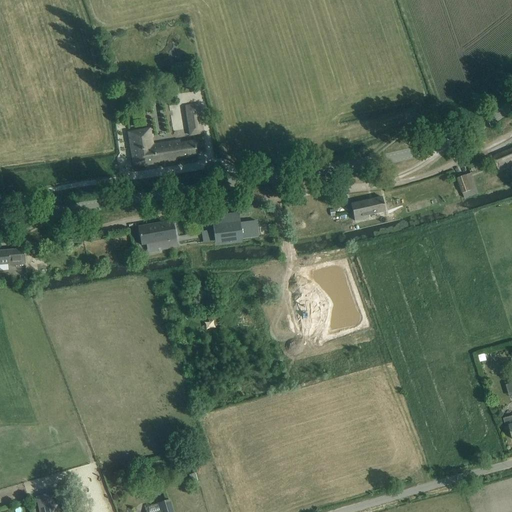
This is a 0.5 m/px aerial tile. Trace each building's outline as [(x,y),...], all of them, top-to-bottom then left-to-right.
[(200,113),(198,105),(185,107),(187,115),(200,113)] [(128,132),(132,157),(133,167),(176,160),(176,159),(197,155),(195,146),(194,141),(174,143),(174,141),(153,144),(151,129),(128,132)] [(502,153),(493,156),(499,169),(511,163),(511,148),(502,153),(501,153),(502,153)] [(458,178),(461,187),(463,193),(471,190),(465,175),(458,178)] [(350,204),(353,214),(354,220),(370,217),(369,215),(385,212),(384,207),(382,197),(350,204)] [(238,213),(211,217),(214,230),(216,241),(218,241),(219,242),(242,239),(240,223),(238,213)] [(172,221),(138,227),(140,237),(141,245),(146,244),(148,252),(177,247),(175,237),(172,221)] [(256,221),(240,223),(242,239),(258,237),(256,221)] [(0,250),(0,264),(7,264),(8,266),(25,265),(25,259),(24,249),(0,250)] [(511,415),(503,418),(506,428),(510,427),(511,434),(511,415)] [(154,478),(152,470),(143,473),(145,480),(154,478)] [(189,474),(191,482),(198,480),(196,473),(189,474)] [(36,496),(39,511),(65,511),(60,490),(36,496)] [(172,511),(169,499),(158,503),(160,511),(172,511)]
